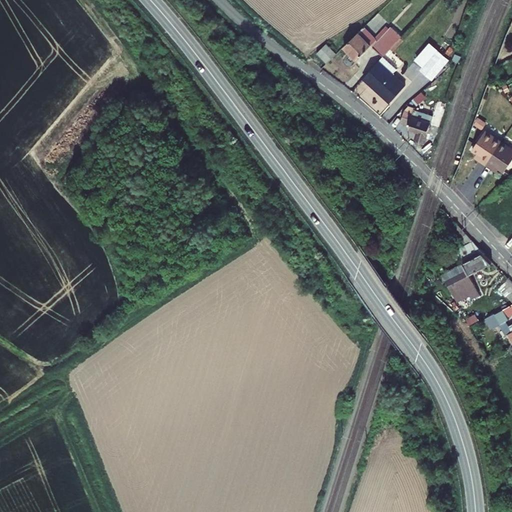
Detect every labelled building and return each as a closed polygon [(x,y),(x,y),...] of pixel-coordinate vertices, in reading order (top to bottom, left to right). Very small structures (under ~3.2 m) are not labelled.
[(371,44),(384,56),(402,36),(392,27),(388,32),(385,29),(376,38),(364,27),(345,46),(357,59),(371,44)] [(327,44),(317,53),(326,63),(336,53),(327,44)] [(433,79),(449,59),(438,50),(421,69),(433,79)] [(391,101),(406,85),(393,74),(397,69),(384,56),(364,78),(391,101)] [(415,109),(408,107),(404,114),(403,118),(411,120),(411,122),(421,125),(419,131),(427,134),(433,117),(414,111),(415,109)] [(485,162),(502,139),(486,128),(472,147),(482,154),(479,158),(485,162)] [(511,146),(502,139),(485,162),(492,167),(495,163),(504,170),(511,158),(511,146)] [(467,233),(458,224),(454,226),(463,236),(467,233)] [(457,250),(464,262),(438,276),(439,278),(440,277),(443,282),(447,281),(457,301),(470,295),(479,290),(470,274),(492,262),(467,233),(463,236),(460,239),(466,245),(457,250)] [(511,281),(509,279),(499,288),(511,300),(511,281)] [(479,290),(470,295),(472,298),(481,294),(479,290)] [(511,342),(511,324),(510,326),(507,321),(509,319),(508,317),(511,314),(511,304),(495,314),(495,313),(485,318),(491,329),(500,324),(506,335),(507,334),(511,342)]
